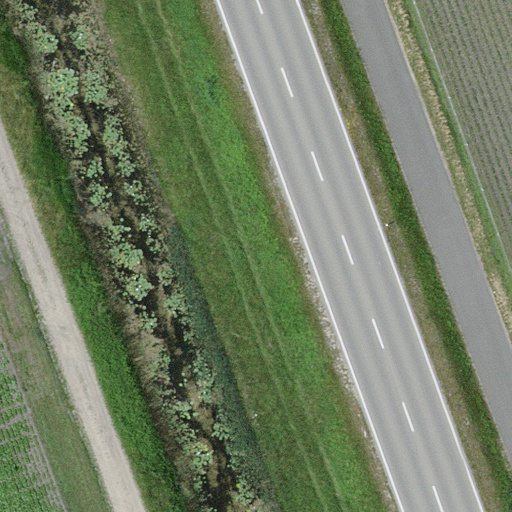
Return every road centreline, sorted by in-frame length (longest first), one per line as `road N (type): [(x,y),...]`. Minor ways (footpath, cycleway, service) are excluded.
road 1 (primary): [(442,511),(256,0)]
road 2 (track): [(511,406),(362,0)]
road 3 (track): [(126,511),(0,166)]
